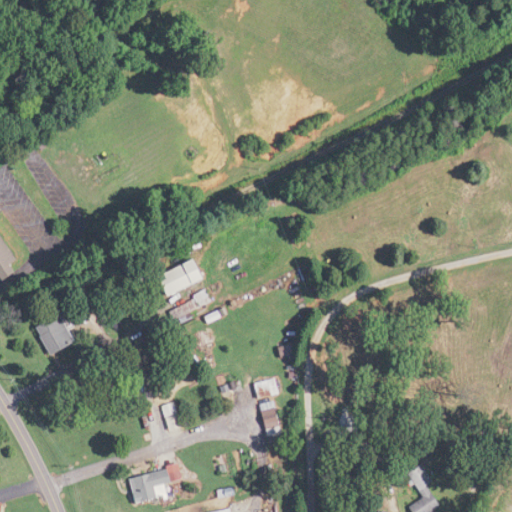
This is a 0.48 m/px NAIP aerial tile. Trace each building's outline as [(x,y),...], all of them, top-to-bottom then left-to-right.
[(21,262),(0,229),(0,275),(3,274),(10,284),(24,275),(17,265),(21,262)] [(211,281),(202,260),(163,275),(171,296),(211,281)] [(215,303),(210,293),(173,310),(178,321),(215,303)] [(41,329),(56,358),(75,348),(60,319),(41,329)] [(258,436),(278,432),(268,379),(247,383),(258,436)] [(420,485),(425,482),(414,464),(399,472),(415,499),(401,507),(403,511),(425,511),(433,508),(420,485)] [(121,476),(127,503),(148,498),(146,486),(175,480),(172,466),(121,476)]
